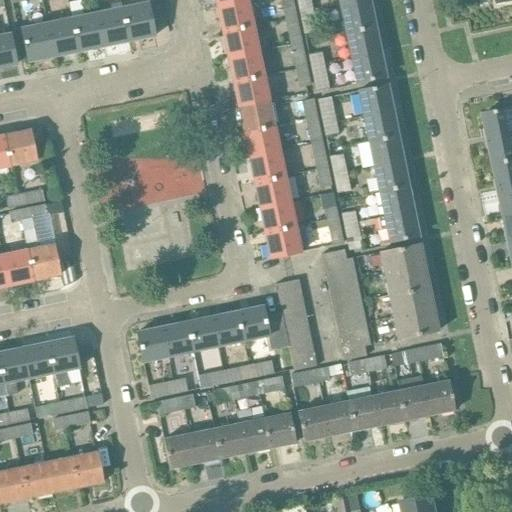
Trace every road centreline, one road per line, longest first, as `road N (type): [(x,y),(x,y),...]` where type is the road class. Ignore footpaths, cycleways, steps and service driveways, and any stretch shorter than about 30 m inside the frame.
road 1 (residential): [(102,308),(240,279),(192,61)]
road 2 (residential): [(507,438),(435,85)]
road 3 (residential): [(223,498),(507,438)]
road 4 (residential): [(102,308),(57,91)]
road 5 (residential): [(141,511),(102,308)]
road 6 (residential): [(57,91),(192,61)]
